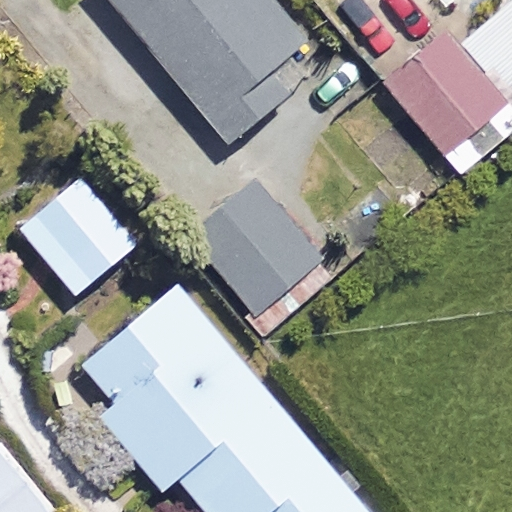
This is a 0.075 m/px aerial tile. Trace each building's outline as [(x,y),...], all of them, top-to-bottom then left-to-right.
[(305,39),(273,0),(116,0),(232,142),(290,95),(269,69),(305,39)] [(511,2),(465,45),(511,98),(511,2)] [(511,131),(511,98),(465,45),(447,24),(382,81),(464,174),(486,154),(470,135),(491,117),(507,136),(511,131)] [(137,241),(81,175),(22,226),(78,291),(137,241)] [(322,252),(253,178),(191,235),(260,309),(322,252)] [(373,511),(178,284),(86,363),(119,401),(103,415),(164,486),(178,474),(210,511),(373,511)] [(0,511),(37,511),(0,465),(0,511)]
